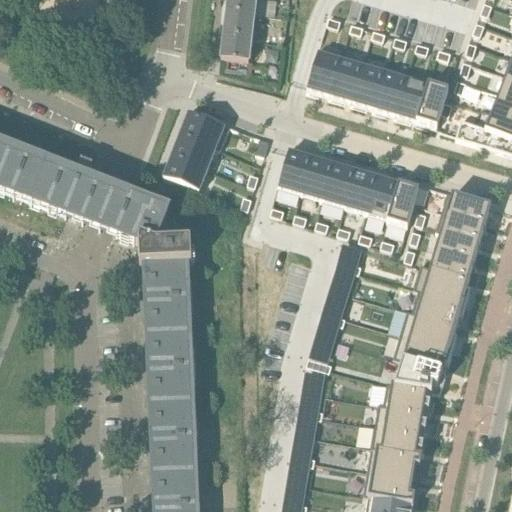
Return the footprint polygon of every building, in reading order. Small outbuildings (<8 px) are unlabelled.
[(228,0),(226,18),(255,21),(255,19),(261,20),(263,0),(228,0)] [(484,8),(479,19),(487,22),(491,11),(484,8)] [(223,42),(252,45),(255,21),(226,18),(223,42)] [(326,31),(338,35),(340,27),(328,23),(326,31)] [(476,28),(472,40),(479,43),(483,31),(476,28)] [(351,30),(349,38),(360,41),(363,34),(351,30)] [(373,37),(371,45),(382,48),(384,40),(373,37)] [(220,64),(249,68),(252,45),(223,42),(220,64)] [(395,43),(392,51),(404,54),(406,47),(395,43)] [(417,50),(414,57),(426,61),(428,53),(417,50)] [(468,50),(465,60),(472,63),(475,52),(468,50)] [(498,78),(506,58),(490,52),(481,71),(498,78)] [(319,55),(306,98),(323,103),(323,102),(328,103),(329,103),(342,61),(319,55)] [(438,56),(436,64),(448,67),(450,59),(438,56)] [(328,103),(328,105),(345,110),(345,108),(350,109),(351,110),(363,68),(342,61),(329,103),(328,103)] [(350,109),(350,111),(366,116),(367,114),(372,116),(373,116),(384,79),(385,79),(386,75),(363,68),(351,110),(350,109)] [(463,68),(459,78),(467,81),(470,70),(463,68)] [(372,116),(371,118),(379,120),(388,123),(389,121),(394,123),(395,123),(406,86),(385,79),(384,79),(373,116),(372,116)] [(394,123),(393,124),(410,129),(411,127),(417,129),(428,92),(426,92),(406,86),(395,123),(394,123)] [(457,86),(454,97),(461,99),(464,88),(457,86)] [(428,92),(417,129),(436,135),(441,120),(444,109),(448,96),(427,90),(426,92),(428,92)] [(511,98),(505,96),(498,114),(511,119),(511,98)] [(444,109),(441,120),(448,122),(451,112),(444,109)] [(181,135),(217,148),(226,126),(189,112),(181,135)] [(511,119),(498,114),(492,131),(467,122),(461,142),(511,155),(511,119)] [(181,135),(173,156),(209,170),(217,148),(181,135)] [(269,147),(260,144),(255,159),(264,162),(269,147)] [(0,196),(14,202),(30,161),(0,149),(0,196)] [(285,190),(304,195),(314,161),(296,155),(285,190)] [(173,156),(164,179),(201,193),(209,170),(173,156)] [(30,161),(14,202),(100,235),(139,250),(156,249),(169,216),(117,195),(87,184),(93,170),(81,166),(76,179),(30,161)] [(314,161),(304,195),(322,201),(331,172),(333,166),(314,161)] [(331,172),(322,201),(321,207),(339,212),(349,178),(331,172)] [(349,178),(339,212),(362,219),(372,184),(349,178)] [(246,192),(254,194),(257,182),(250,180),(246,192)] [(385,226),(395,191),(372,184),(362,219),(385,226)] [(414,197),(395,191),(385,226),(403,231),(410,208),(414,197)] [(173,199),(163,195),(159,204),(169,208),(173,199)] [(426,198),(418,196),(415,207),(421,209),(423,209),(426,198)] [(240,215),(247,217),(251,205),(243,203),(240,215)] [(460,204),(459,210),(453,229),(488,238),(495,214),(460,204)] [(272,214),(270,222),(281,225),(283,218),(272,214)] [(418,219),(414,231),(422,233),(425,222),(418,219)] [(294,221),(292,229),(304,232),(306,225),(294,221)] [(316,228),(314,235),(326,238),(328,231),(316,228)] [(453,229),(448,247),(483,257),(488,238),(453,229)] [(338,234),(336,241),(336,242),(348,245),(349,241),(350,238),(338,234)] [(412,238),(411,241),(409,249),(417,251),(420,241),(420,240),(412,238)] [(360,241),(358,248),(369,251),(371,244),(361,241),(360,241)] [(155,511),(197,511),(188,269),(192,269),(191,247),(156,249),(139,250),(140,272),(145,271),(155,511)] [(382,247),(380,255),(391,258),(393,251),(382,247)] [(442,268),(477,278),(483,257),(448,247),(442,268)] [(407,256),(403,268),(411,270),(415,258),(407,256)] [(349,268),(337,265),(335,273),(347,276),(349,268)] [(360,272),(349,268),(347,276),(358,279),(360,272)] [(442,268),(437,289),(471,299),(477,278),(442,268)] [(471,299),(437,289),(431,310),(465,319),(471,299)] [(465,319),(431,310),(424,333),(459,342),(465,319)] [(333,322),(322,319),(319,326),(331,330),(333,322)] [(344,325),(333,322),(331,330),(342,333),(344,325)] [(424,333),(418,356),(452,366),(459,342),(424,333)] [(418,356),(413,374),(437,381),(447,384),(452,366),(427,358),(418,356)] [(319,368),(308,365),(306,373),(317,376),(319,368)] [(331,372),(319,368),(317,376),(328,379),(331,372)] [(403,372),(397,390),(432,400),(437,381),(413,374),(403,372)] [(397,390),(392,406),(428,413),(432,400),(397,390)] [(390,425),(399,427),(424,432),(428,413),(392,406),(390,425)] [(310,417),(298,415),(297,423),(309,425),(310,417)] [(322,419),(310,417),(309,425),(320,427),(322,419)] [(435,434),(424,432),(399,427),(396,446),(431,453),(435,434)] [(431,453),(396,446),(392,467),(427,474),(431,453)] [(302,463),(291,461),(289,469),(301,471),(302,463)] [(314,465),(302,463),(301,471),(313,473),(314,465)] [(387,488),(423,495),(427,474),(392,467),(387,488)] [(387,488),(383,510),(395,511),(419,511),(423,496),(423,495),(387,488)]
